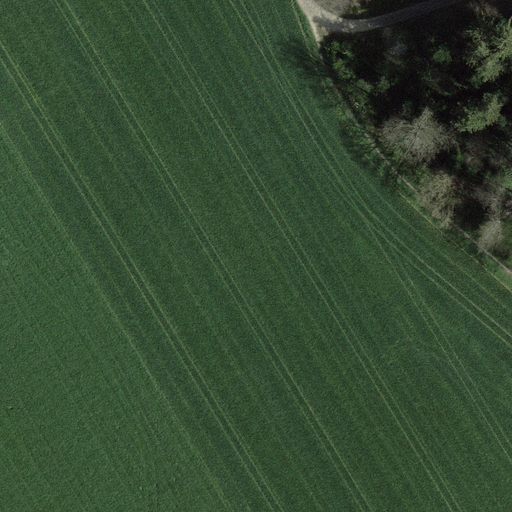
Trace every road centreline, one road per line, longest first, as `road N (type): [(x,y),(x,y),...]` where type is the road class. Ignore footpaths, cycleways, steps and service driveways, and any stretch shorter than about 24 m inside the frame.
road 1 (track): [(511,283),(357,147),(312,52),(314,25)]
road 2 (track): [(447,0),(352,27),(314,25)]
